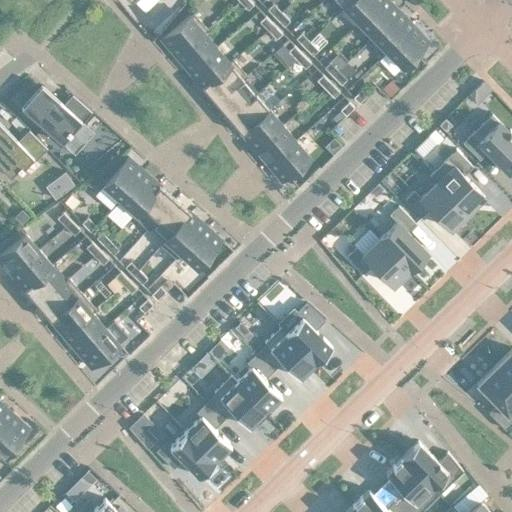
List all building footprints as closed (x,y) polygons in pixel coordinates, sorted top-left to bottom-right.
[(266,0),(264,3),(272,12),(278,6),(271,0),(266,0)] [(352,20),(356,16),(355,16),(371,0),(341,0),(337,4),(352,20)] [(371,0),(355,16),(356,16),(369,30),(395,5),(390,0),(371,0)] [(369,30),(384,45),(410,19),(395,5),(369,30)] [(158,33),(172,49),(200,25),(201,26),(204,23),(190,6),(158,33)] [(278,6),(272,12),(280,20),(286,15),(278,6)] [(256,16),(264,24),(270,18),(262,10),(256,16)] [(270,18),(264,24),(273,33),(279,27),(270,18)] [(410,19),(384,45),(399,60),(425,35),(410,19)] [(172,49),(185,64),(213,41),(201,26),(200,25),(172,49)] [(292,32),(301,41),(306,35),(298,27),(292,32)] [(306,35),(301,41),(309,49),(315,44),(306,35)] [(280,38),(270,47),(285,62),(293,53),(285,45),(285,44),(280,38)] [(285,45),(293,53),(299,48),(290,39),(285,44),(285,45)] [(185,64),(198,80),(226,56),(213,41),(185,64)] [(299,48),(293,53),(302,62),(307,56),(299,48)] [(198,80),(212,96),(240,72),(240,73),(244,70),(229,53),(226,56),(198,80)] [(321,61),(329,70),(335,64),(326,56),(321,61)] [(335,64),(329,70),(337,79),(343,73),(335,64)] [(313,74),(322,83),(327,77),(319,68),(313,74)] [(212,96),(225,111),(253,87),(240,73),(240,72),(212,96)] [(388,75),(380,83),(388,91),(396,83),(388,75)] [(327,77),(322,83),(330,91),(336,86),(327,77)] [(59,137),(79,114),(80,115),(88,105),(69,88),(60,98),(40,80),(32,89),(30,87),(18,100),(59,137)] [(350,91),(355,97),(364,88),(358,83),(350,91)] [(225,111),(238,127),(266,103),(253,87),(225,111)] [(337,104),(342,109),(351,101),(345,95),(336,104),(337,104)] [(238,127),(251,142),(279,119),(266,103),(238,127)] [(337,104),(329,113),(334,118),(343,110),(342,109),(337,104)] [(489,108),(459,136),(476,153),(485,145),(505,165),(511,158),(511,131),(509,128),(510,127),(506,123),(505,125),(489,108)] [(442,112),(436,118),(442,125),(449,119),(442,112)] [(25,124),(14,134),(0,119),(0,162),(9,172),(16,164),(19,166),(22,163),(21,162),(32,152),(33,153),(44,142),(25,124)] [(251,142),(264,158),(292,134),(279,119),(251,142)] [(431,123),(421,133),(429,141),(439,132),(431,123)] [(411,143),(419,151),(429,141),(421,133),(411,143)] [(292,134),(264,158),(278,174),(306,150),(292,134)] [(452,143),(426,169),(433,176),(433,175),(464,206),(481,189),(461,168),(469,160),(452,143)] [(116,192),(141,165),(125,151),(100,178),(116,192)] [(61,165),(51,173),(61,186),(71,178),(61,165)] [(156,179),(141,165),(116,192),(112,195),(128,209),(156,179)] [(410,184),(401,193),(418,210),(426,202),(447,222),(464,206),(433,175),(433,176),(417,191),(410,184)] [(147,219),(171,192),(156,179),(128,209),(144,224),(148,220),(147,219)] [(148,220),(162,233),(186,206),(171,192),(147,219),(148,220)] [(393,215),(376,231),(407,263),(424,246),(403,225),(412,216),(395,199),(386,208),(393,215)] [(18,203),(11,211),(18,219),(26,211),(18,203)] [(53,212),(62,220),(68,214),(59,206),(53,212)] [(162,233),(177,246),(202,219),(186,206),(162,233)] [(92,220),(84,211),(78,216),(86,225),(92,220)] [(68,214),(62,220),(70,229),(76,223),(68,214)] [(202,219),(177,246),(193,261),(218,233),(202,219)] [(92,231),(101,240),(107,234),(98,226),(92,231)] [(0,244),(0,258),(7,267),(35,243),(21,227),(0,244)] [(352,241),(343,249),(360,266),(369,258),(389,278),(405,262),(406,263),(407,263),(376,231),(359,247),(352,241)] [(107,234),(101,240),(109,249),(115,243),(107,234)] [(82,241),(90,250),(96,244),(88,235),(82,241)] [(7,267),(20,282),(48,259),(35,243),(7,267)] [(96,244),(90,250),(99,258),(105,253),(96,244)] [(121,261),(129,269),(135,263),(127,255),(121,261)] [(20,282),(34,298),(62,274),(61,273),(48,259),(20,282)] [(135,263),(129,269),(138,278),(143,272),(135,263)] [(111,270),(119,279),(125,273),(116,265),(111,270)] [(34,298),(47,313),(78,287),(64,270),(61,273),(62,274),(34,298)] [(125,273),(119,279),(128,287),(133,282),(125,273)] [(148,288),(153,294),(162,285),(156,279),(148,288)] [(47,313),(60,329),(88,305),(88,306),(92,303),(78,287),(47,313)] [(140,306),(149,298),(144,292),(135,301),(140,306)] [(278,319),(277,320),(312,356),(313,355),(314,356),(322,347),(328,340),(312,323),(321,314),(301,296),(292,305),(297,310),(283,324),(278,319)] [(60,329),(73,344),(101,321),(88,306),(88,305),(60,329)] [(262,336),(253,345),(273,366),(282,357),(296,371),(311,356),(311,357),(312,356),(277,320),(261,335),(262,336)] [(101,321),(73,344),(87,361),(115,337),(101,321)] [(511,381),(511,345),(509,342),(491,360),(511,381)] [(227,368),(226,369),(262,405),(266,402),(265,401),(278,389),(264,375),(273,366),(253,345),(243,355),(247,360),(233,374),(227,368)] [(511,413),(511,381),(491,360),(473,377),(493,398),(485,406),(502,423),(511,413)] [(211,386),(202,395),(222,415),(231,406),(245,421),(252,414),(253,414),(262,405),(226,369),(210,385),(211,386)] [(197,409),(182,424),(211,454),(212,454),(212,453),(227,438),(213,424),(222,415),(202,395),(192,404),(197,409)] [(0,417),(9,407),(0,399),(0,417)] [(9,407),(0,417),(0,449),(25,421),(9,407)] [(162,434),(152,444),(169,462),(179,453),(195,470),(202,464),(203,464),(211,456),(211,455),(211,454),(182,424),(167,438),(162,434)] [(414,435),(398,450),(435,488),(459,464),(444,446),(434,455),(414,435)] [(410,511),(435,488),(398,450),(382,466),(400,485),(392,494),(406,509),(409,511),(410,511)] [(84,464),(73,475),(81,483),(92,472),(84,464)] [(365,483),(348,499),(360,511),(403,511),(406,509),(392,494),(390,491),(381,500),(365,483)] [(468,485),(448,501),(457,511),(477,496),(468,485)] [(81,507),(76,511),(125,511),(126,511),(115,500),(112,503),(101,492),(83,509),(81,507)] [(456,511),(490,511),(477,496),(457,511),(456,511)] [(360,511),(348,499),(335,511),(360,511)]
